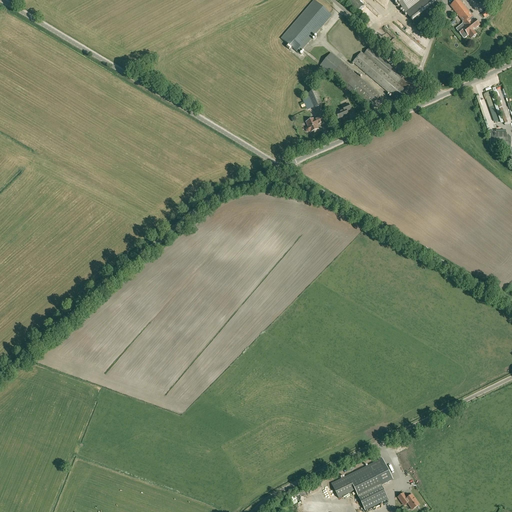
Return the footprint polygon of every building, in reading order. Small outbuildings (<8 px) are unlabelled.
[(395,0),(416,27),(444,5),(439,0),(395,0)] [(472,16),(459,0),(457,0),(450,6),(466,26),(462,28),(468,36),(469,35),(471,39),(476,34),(473,30),(479,26),(475,20),(472,22),(469,19),(472,16)] [(314,1),(281,39),(288,45),(286,47),(289,50),(291,47),(298,54),(331,16),(314,1)] [(369,48),(364,55),(361,52),(353,62),(397,100),(410,86),(402,79),(403,77),(369,48)] [(371,106),(380,96),(331,53),(320,66),(331,76),(333,73),(371,106)] [(354,91),(347,85),(345,88),(352,94),(354,91)] [(488,92),(484,94),(493,122),(499,120),(500,123),(503,122),(504,124),(507,123),(495,87),(492,88),(492,90),(488,91),(488,92)] [(316,91),(307,95),(313,108),(322,104),(316,91)] [(342,107),(343,110),(336,113),(339,120),(348,116),(347,112),(351,110),(348,104),(342,107)] [(314,120),(314,119),(306,122),(308,127),(307,128),(306,129),(306,130),(306,131),(307,131),(308,132),(309,132),(310,132),(311,133),(318,129),(316,126),(318,125),(323,124),(320,117),(314,120)] [(489,130),(489,148),(502,148),(502,155),(511,154),(511,147),(510,148),(510,136),(506,136),(506,130),(489,130)] [(337,499),(385,474),(379,461),(331,486),(337,499)] [(380,484),(357,495),(365,511),(388,500),(380,484)] [(398,498),(404,506),(407,503),(412,510),(419,505),(412,495),(407,499),(403,494),(398,498)]
